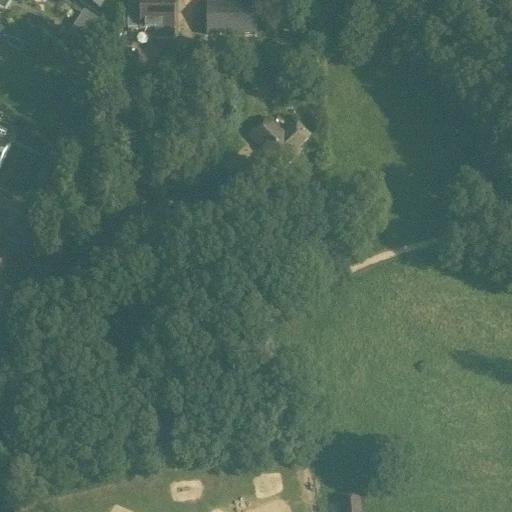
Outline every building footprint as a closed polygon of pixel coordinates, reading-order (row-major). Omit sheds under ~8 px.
[(139,31),(155,31),(157,42),(172,42),(172,31),(173,31),(173,2),(127,2),(127,31),(139,31)] [(206,6),(206,37),(255,37),(255,6),(206,6)] [(83,13),(75,26),(96,39),(104,27),(83,13)] [(252,91),(287,59),(272,43),(238,75),(252,91)] [(218,56),(195,54),(193,75),(217,76),(218,56)] [(306,140),(295,128),(284,139),(267,122),(250,139),(281,171),(298,154),(295,151),(306,140)] [(0,168),(9,148),(0,143),(0,168)] [(0,235),(3,229),(14,234),(25,211),(0,200),(0,235)] [(122,254),(152,247),(153,248),(170,244),(165,220),(147,224),(147,225),(137,227),(136,222),(116,226),(122,254)] [(308,248),(325,244),(321,224),(304,228),(308,248)] [(9,300),(1,317),(18,324),(26,307),(9,300)] [(359,511),(359,500),(338,502),(339,511),(359,511)]
